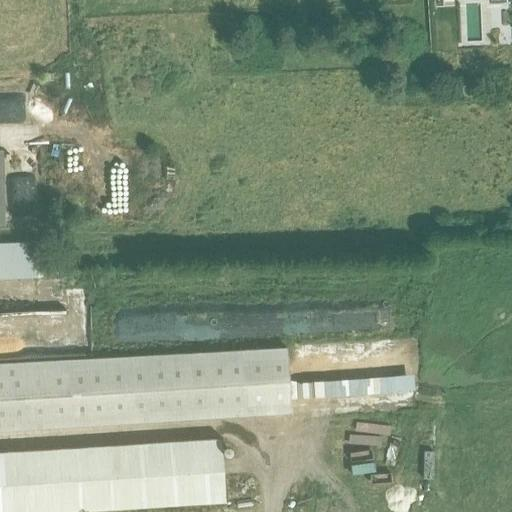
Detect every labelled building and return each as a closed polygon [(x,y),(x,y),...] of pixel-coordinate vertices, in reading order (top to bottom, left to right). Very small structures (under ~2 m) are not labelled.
[(455,0),(453,37),(482,39),(483,0),(477,0),(455,0)] [(0,144),(0,222),(9,222),(8,145),(0,144)] [(120,211),(122,189),(112,188),(111,211),(120,211)] [(0,241),(0,278),(29,279),(29,241),(0,241)] [(27,330),(26,311),(4,312),(5,331),(27,330)] [(54,311),(28,311),(29,330),(54,329),(54,311)] [(0,413),(290,394),(286,346),(0,365),(0,413)] [(348,443),(348,454),(362,454),(361,431),(371,430),(370,420),(337,421),(337,443),(348,443)] [(224,438),(0,453),(0,511),(45,511),(228,500),(224,438)] [(425,472),(426,450),(415,450),(414,472),(425,472)] [(339,490),(358,493),(361,476),(342,473),(339,490)]
